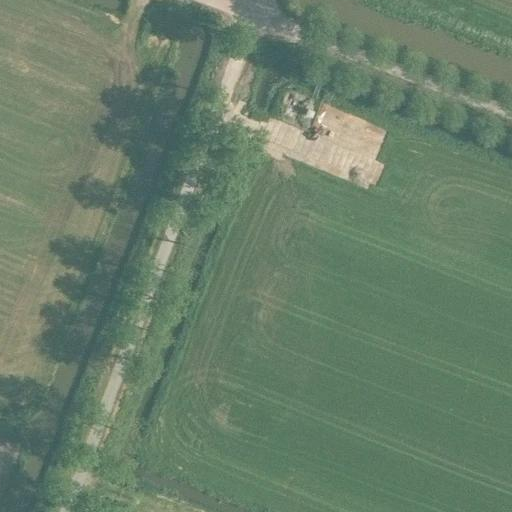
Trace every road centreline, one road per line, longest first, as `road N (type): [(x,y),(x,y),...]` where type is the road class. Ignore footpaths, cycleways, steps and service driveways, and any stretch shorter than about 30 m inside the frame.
road 1 (unclassified): [(64,511),(251,14)]
road 2 (unclassified): [(511,113),(251,14)]
